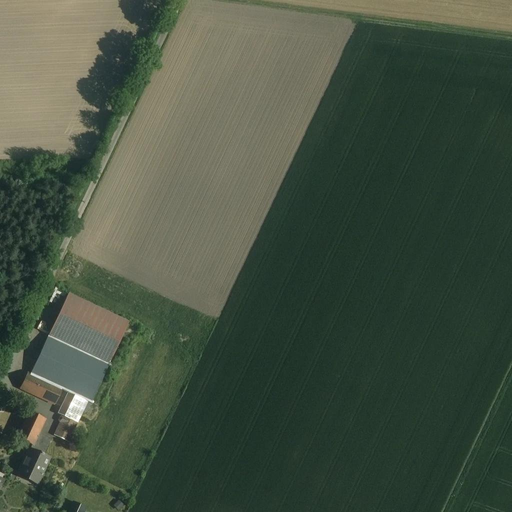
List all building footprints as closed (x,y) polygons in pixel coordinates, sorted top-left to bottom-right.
[(67,294),(48,336),(29,375),(47,384),(48,384),(51,379),(56,381),(59,376),(91,391),(95,393),(108,364),(109,365),(109,364),(108,364),(128,323),(67,294)] [(132,324),(126,336),(137,341),(143,329),(132,324)] [(29,375),(27,374),(20,389),(41,398),(47,384),(29,375)] [(91,391),(59,376),(56,381),(51,379),(48,384),(61,390),(68,394),(58,415),(61,417),(63,417),(66,410),(79,416),(91,391)] [(48,384),(47,384),(41,398),(54,405),(61,390),(48,384)] [(79,416),(66,410),(63,417),(76,423),(79,416)] [(28,412),(16,439),(30,446),(32,446),(38,434),(44,420),(28,412)] [(63,417),(61,417),(60,417),(58,421),(58,423),(60,423),(54,436),(67,442),(76,423),(63,417)] [(32,446),(30,446),(17,475),(26,479),(27,477),(38,482),(49,458),(43,456),(50,440),(38,434),(32,446)]
